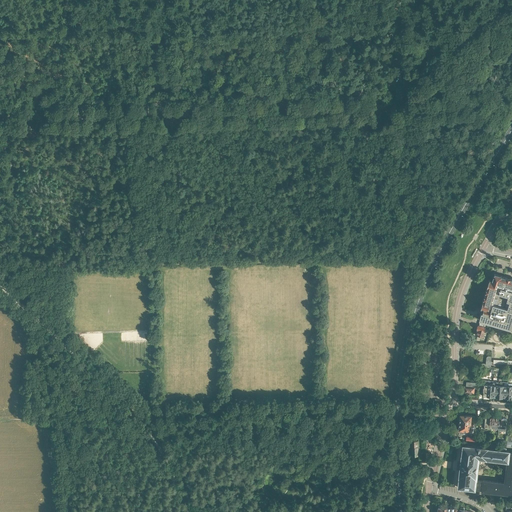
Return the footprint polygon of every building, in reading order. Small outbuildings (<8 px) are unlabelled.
[(403,78),(403,86),(399,86),(399,88),(399,98),(404,98),(404,89),(404,87),(408,87),(407,78),(406,78),(406,74),(403,74),(403,78)] [(479,319),(481,320),(488,322),(490,322),(489,324),(500,327),(500,325),(511,328),(511,279),(494,274),(492,281),(489,280),(481,308),(484,309),(483,312),(482,312),(479,319)] [(487,325),(488,322),(481,320),(479,326),(478,325),(477,329),(478,330),(476,335),(484,337),(485,332),(484,331),(486,328),(487,325)] [(482,364),(482,367),(491,367),(491,364),(491,358),(491,357),(490,356),(489,356),(488,356),(487,357),(487,358),(486,364),(482,364)] [(488,397),(488,396),(492,396),(493,382),(489,382),(488,382),(488,381),(485,381),(485,382),(485,384),(484,384),(484,388),(483,391),(484,391),(484,395),(484,397),(488,397)] [(474,393),(474,394),(475,394),(475,393),(474,393),(474,388),(477,388),(477,383),(467,382),(467,387),(465,387),(465,386),(464,386),(465,387),(464,392),(463,392),(463,393),(464,393),(465,392),(466,393),(468,394),(470,394),(472,394),(472,393),(474,393)] [(499,397),(501,383),(493,382),(492,396),(492,397),(497,398),(497,397),(499,397)] [(507,398),(508,384),(508,382),(501,382),(501,383),(499,397),(500,397),(502,397),(502,398),(506,399),(507,398)] [(460,422),(471,423),(474,423),(475,416),(472,416),(472,415),(460,415),(460,418),(459,419),(459,421),(460,422)] [(471,423),(460,422),(460,423),(459,423),(459,426),(459,430),(470,431),(470,432),(472,432),(472,430),(472,429),(471,429),(471,423)] [(494,449),(488,449),(488,448),(481,448),(481,447),(480,447),(480,446),(479,446),(478,446),(478,447),(477,447),(463,446),(462,456),(461,464),(460,469),(459,477),(460,477),(458,487),(475,489),(482,490),(482,491),(511,494),(511,452),(510,452),(510,451),(506,451),(507,448),(494,447),(494,449)] [(281,480),(275,485),(279,490),(285,484),(281,480)]
